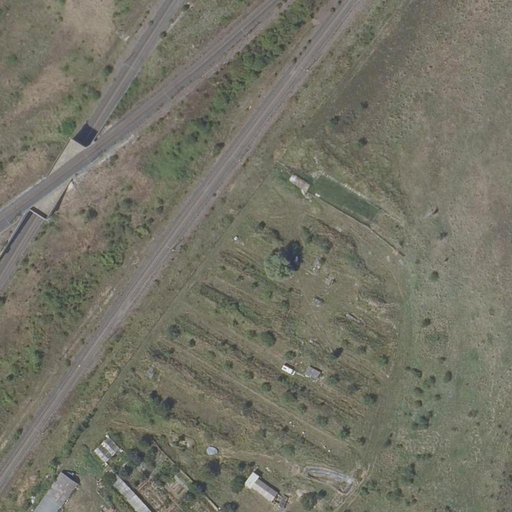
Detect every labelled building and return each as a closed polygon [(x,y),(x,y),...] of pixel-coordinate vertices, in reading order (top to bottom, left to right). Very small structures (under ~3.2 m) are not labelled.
[(284,366),(281,370),(292,376),(295,371),(284,366)] [(309,366),(304,375),(315,381),(320,373),(309,366)] [(109,438),(93,452),(105,465),(120,450),(109,438)] [(57,472),(35,511),(59,511),(75,482),(57,472)] [(137,511),(151,511),(115,473),(107,480),(137,511)] [(257,478),(251,488),(272,503),(278,493),(257,478)] [(282,510),(290,498),(284,495),(277,507),(282,510)] [(250,497),(244,511),(255,511),(260,501),(250,497)]
